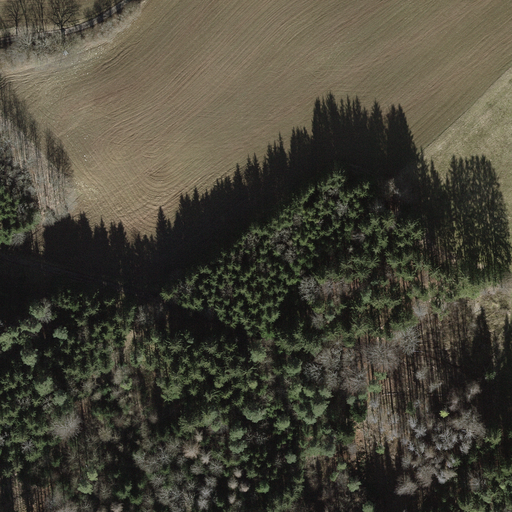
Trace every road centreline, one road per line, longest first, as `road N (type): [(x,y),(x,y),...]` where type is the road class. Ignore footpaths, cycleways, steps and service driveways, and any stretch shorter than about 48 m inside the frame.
road 1 (track): [(0,269),(204,315),(286,317)]
road 2 (track): [(133,0),(111,20),(0,53)]
